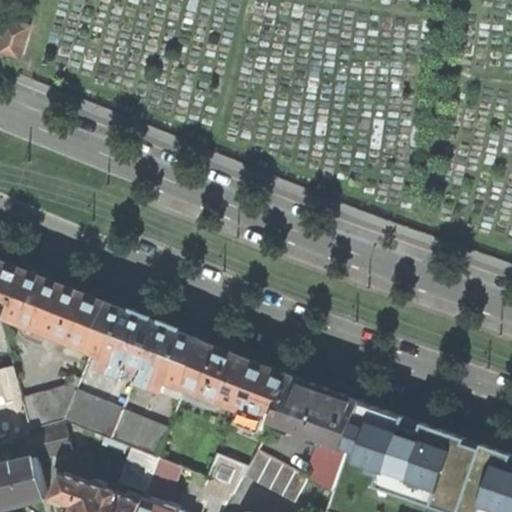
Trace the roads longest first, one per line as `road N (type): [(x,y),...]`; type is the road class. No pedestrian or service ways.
road 1 (secondary): [(0,209),(309,334),(511,405)]
road 2 (secondary): [(511,307),(332,245),(0,112)]
